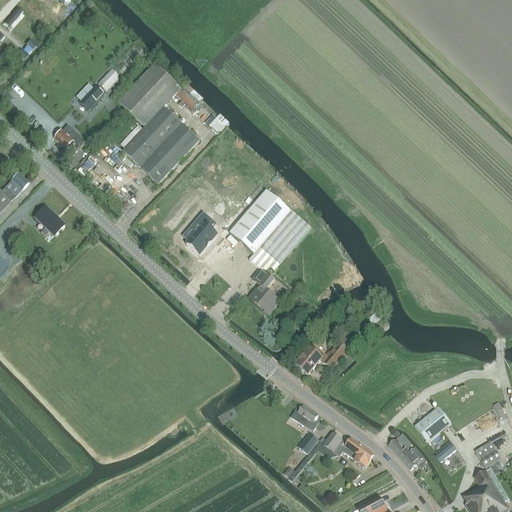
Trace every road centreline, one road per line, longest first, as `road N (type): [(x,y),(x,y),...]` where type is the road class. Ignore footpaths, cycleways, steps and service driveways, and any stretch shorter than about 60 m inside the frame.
road 1 (tertiary): [(429,511),(387,458),(243,352),(0,124)]
road 2 (track): [(502,336),(487,326),(417,318),(361,217),(319,177)]
road 3 (track): [(204,429),(62,511)]
road 4 (track): [(204,429),(302,511)]
road 5 (track): [(451,511),(468,476),(466,447),(511,424)]
